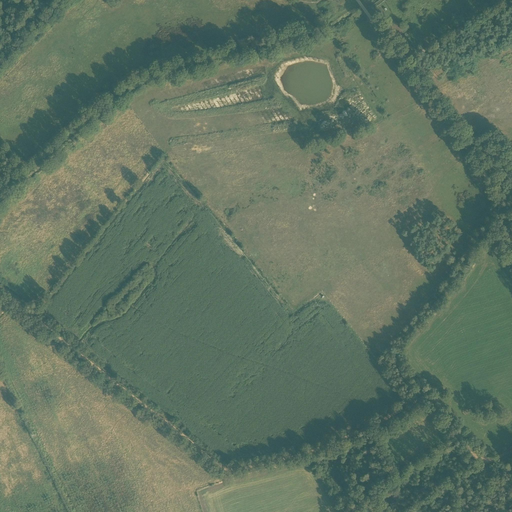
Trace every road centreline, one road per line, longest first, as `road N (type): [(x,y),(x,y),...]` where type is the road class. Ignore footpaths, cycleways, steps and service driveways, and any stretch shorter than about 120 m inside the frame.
road 1 (track): [(424,399),(326,445),(227,470),(0,291)]
road 2 (track): [(403,57),(510,0)]
road 3 (track): [(511,451),(483,463),(435,401),(424,399)]
